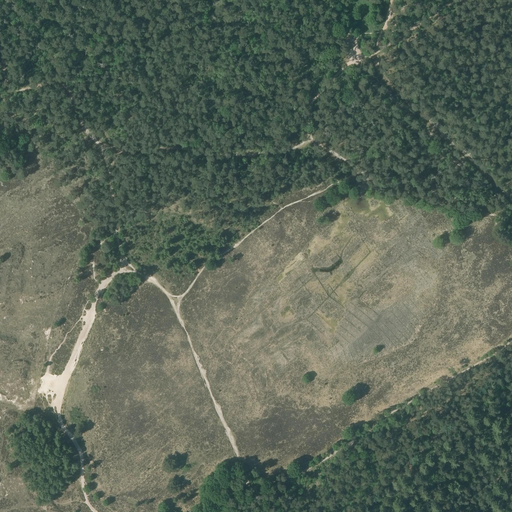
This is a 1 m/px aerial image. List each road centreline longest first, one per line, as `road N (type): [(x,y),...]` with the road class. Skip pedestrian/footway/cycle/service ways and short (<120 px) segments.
road 1 (track): [(247,481),(273,481),(322,461),(511,340)]
road 2 (track): [(0,63),(11,88),(59,80),(69,88),(82,126),(106,156),(121,264)]
road 3 (track): [(121,264),(94,304),(55,411),(78,447),(86,501),(96,511)]
road 4 (track): [(511,210),(357,60)]
road 5 (track): [(311,140),(238,155),(101,145)]
